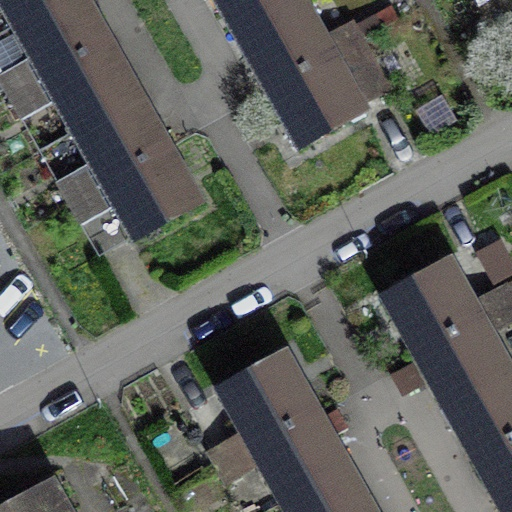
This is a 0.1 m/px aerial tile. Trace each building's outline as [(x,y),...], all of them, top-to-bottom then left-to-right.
[(1,0),(16,26),(62,0),(1,0)] [(103,42),(79,0),(62,0),(16,26),(36,61),(7,77),(16,93),(105,44),(107,43),(106,41),(103,42)] [(218,0),(240,37),(236,39),(237,41),(240,40),(299,6),(296,0),(218,0)] [(320,41),(299,6),(240,40),(269,89),(266,91),(267,94),(269,92),(357,43),(347,26),(320,41)] [(365,58),(357,43),(269,92),(299,145),(359,111),(338,74),(365,58)] [(133,94),(105,44),(16,93),(25,110),(54,94),(75,132),(135,97),(138,96),(136,93),(133,94)] [(164,150),(135,97),(75,132),(95,167),(67,183),(77,199),(164,150)] [(195,203),(164,150),(77,199),(86,215),(113,200),(134,238),(195,203)] [(417,356),(511,302),(511,301),(503,286),(468,305),(447,268),(387,302),(417,356)] [(486,337),(511,321),(511,302),(417,356),(446,406),(444,408),(445,410),(448,408),(507,375),(486,337)] [(217,466),(312,412),(283,360),(223,394),(244,432),(209,452),(217,466)] [(511,383),(507,375),(448,408),(477,459),(474,461),(475,463),(478,462),(511,441),(511,383)] [(315,413),(314,411),(312,412),(217,466),(226,482),(261,462),(281,497),(278,499),(279,501),(282,500),(342,465),(313,415),(315,413)] [(511,441),(478,462),(506,511),(503,511),(510,511),(511,511),(511,441)] [(345,464),(342,465),(282,500),(288,511),(369,511),(343,468),(346,467),(345,464)] [(0,511),(54,511),(42,489),(0,511)]
